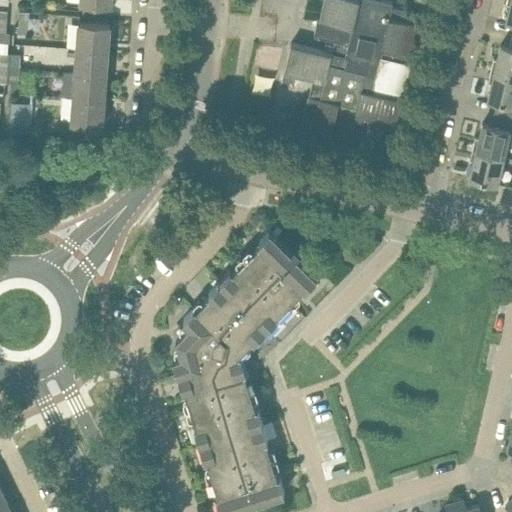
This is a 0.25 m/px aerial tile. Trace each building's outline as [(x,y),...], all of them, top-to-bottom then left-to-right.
[(291,42),(284,72),(313,79),(300,135),(329,142),(336,112),(354,116),(354,117),(395,127),(402,98),(411,100),(419,64),(418,63),(413,62),(421,24),(420,23),(422,13),(391,6),(392,2),(384,0),(324,0),(320,19),(317,18),(313,35),(334,40),(332,52),(291,42)] [(7,10),(0,9),(0,41),(8,42),(9,32),(6,32),(7,10)] [(28,33),(29,12),(19,11),(17,33),(28,33)] [(78,22),(76,48),(108,51),(110,25),(90,23),(78,22)] [(511,35),(509,47),(501,44),(497,59),(493,59),(490,71),(511,76),(511,35)] [(8,42),(0,41),(0,66),(11,67),(12,53),(7,52),(8,42)] [(76,48),(74,72),(106,74),(108,51),(76,48)] [(20,53),(12,53),(11,67),(19,68),(20,53)] [(11,67),(0,66),(0,81),(10,82),(11,67)] [(10,82),(9,92),(20,93),(20,83),(18,82),(19,68),(11,67),(10,82)] [(64,71),(62,95),(72,96),(105,98),(106,74),(74,72),(64,71)] [(511,76),(490,71),(487,82),(491,83),(488,98),(497,100),(494,113),(511,116),(511,76)] [(72,102),(71,122),(103,124),(105,98),(72,96),(72,102)] [(12,102),(11,117),(11,132),(30,131),(32,104),(23,103),(12,102)] [(511,116),(494,113),(491,125),(482,123),(479,138),(475,137),(472,148),(503,155),(506,142),(511,143),(511,116)] [(273,128),(271,137),(282,140),(285,130),(273,128)] [(503,155),(472,148),(469,160),(473,161),(470,176),(497,183),(503,155)] [(222,511),(285,492),(279,474),(277,475),(266,440),(268,439),(257,406),(255,406),(244,371),(246,370),(240,351),(253,339),(254,340),(278,315),(277,314),(303,287),(304,289),(317,276),(270,230),(257,243),(259,244),(233,271),(231,269),(207,294),(208,295),(196,308),(194,307),(182,320),(188,325),(179,334),(177,343),(181,355),(173,357),(183,390),(185,390),(196,425),(194,426),(205,459),(207,458),(218,494),(216,495),(222,511)] [(0,511),(10,507),(1,487),(0,487),(0,511)] [(454,502),(457,511),(480,511),(478,504),(466,508),(463,499),(454,502)] [(457,511),(454,502),(445,505),(447,511),(457,511)]
